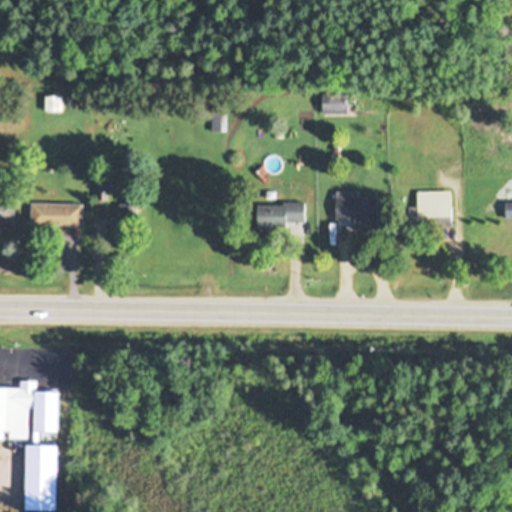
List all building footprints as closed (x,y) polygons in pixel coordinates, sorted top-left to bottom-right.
[(324,113),(352,113),(352,93),(324,93),(324,113)] [(227,131),(227,108),(212,108),(212,131),(227,131)] [(423,185),(423,145),(399,145),(399,185),(423,185)] [(454,191),(420,192),(420,206),(410,206),(410,227),(454,227),(454,191)] [(359,229),(382,229),(382,197),(338,197),(338,218),(359,218),(359,229)] [(0,223),(18,224),(18,201),(0,200),(0,223)] [(86,203),(34,203),(34,226),(86,226),(86,203)] [(308,203),(259,203),(259,224),(308,224),(308,203)] [(0,386),(0,439),(31,440),(32,410),(38,410),(38,431),(61,431),(62,392),(38,391),(38,380),(23,380),(23,387),(0,386)]
